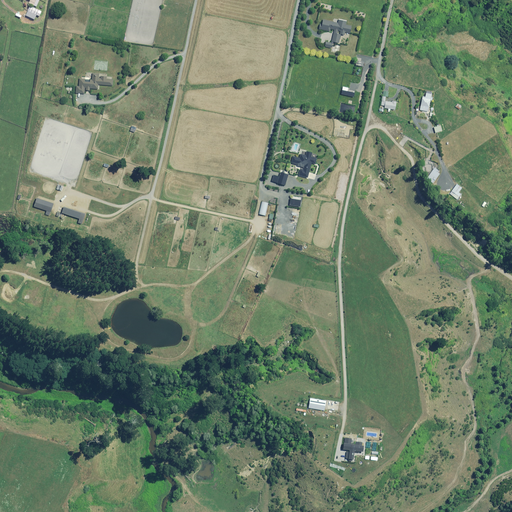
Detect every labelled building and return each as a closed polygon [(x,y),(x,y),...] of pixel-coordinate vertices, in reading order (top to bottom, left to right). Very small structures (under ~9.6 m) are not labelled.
[(41,12),(30,7),(28,11),(39,16),(41,12)] [(339,23),(323,20),(322,27),(320,27),(319,29),(331,32),(331,29),(335,30),(332,42),(339,43),(341,35),(345,35),(346,32),(350,34),(352,26),(346,25),(347,22),(340,20),(339,23)] [(361,59),(357,58),(356,66),(366,67),(367,62),(361,61),(361,59)] [(100,74),(93,73),(92,80),(90,80),(90,78),(85,78),(85,79),(80,79),(79,86),(76,86),(75,93),(85,94),(85,90),(90,91),(90,89),(98,89),(99,85),(113,86),(113,80),(107,79),(107,77),(99,76),(100,74)] [(389,92),(384,91),(381,105),(385,106),(385,108),(389,109),(388,112),(390,112),(391,109),(395,110),(397,102),(392,101),(392,102),(385,101),(386,97),(388,97),(389,92)] [(432,101),(434,95),(432,94),(432,92),(427,91),(426,97),(423,97),(420,110),(428,112),(430,100),(432,101)] [(437,124),(437,127),(436,127),(436,130),(433,131),(434,133),(444,130),(444,127),(441,128),(440,126),(439,126),(438,124),(437,124)] [(312,153),(307,152),(306,156),(301,154),(300,158),(293,157),(292,164),(298,166),(298,167),(304,168),(304,170),(301,169),(299,176),(308,179),(312,163),(316,164),(317,158),(311,157),(312,153)] [(439,171),(435,168),(427,179),(433,184),(440,174),(438,173),(439,171)] [(289,175),(281,173),(278,184),(285,186),(289,175)] [(462,188),(457,184),(450,194),(457,200),(461,194),(459,193),(462,188)] [(54,204),(38,199),(35,207),(47,211),(46,215),(50,216),(54,204)] [(301,200),(291,199),(290,206),(300,207),(301,200)] [(268,203),(262,202),(259,214),(265,216),(268,203)] [(85,215),(64,208),(62,213),(80,219),(78,223),(82,224),(85,215)] [(326,401),(311,398),(309,408),(325,411),(326,401)] [(352,439),(346,438),(346,444),(345,444),(344,451),(348,451),(347,460),(354,461),(355,452),(364,453),(365,446),(363,446),(363,443),(357,442),(357,445),(352,445),(352,439)]
